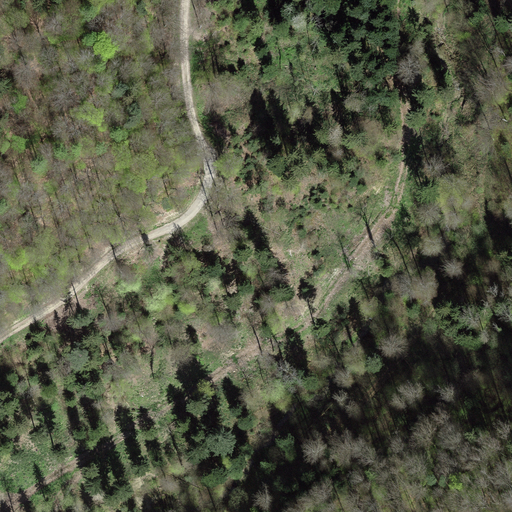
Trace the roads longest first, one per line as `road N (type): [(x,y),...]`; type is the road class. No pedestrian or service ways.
road 1 (track): [(4,511),(320,310),(393,201),(404,151),(397,0)]
road 2 (track): [(247,511),(378,382),(490,234),(485,178),(508,0)]
road 3 (track): [(185,0),(190,104),(211,190),(199,212),(121,250),(0,347)]
